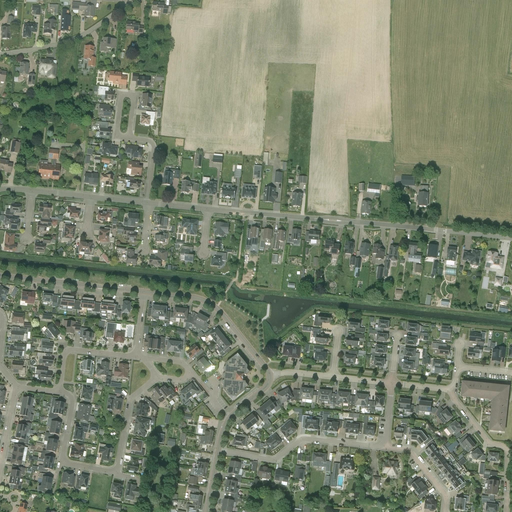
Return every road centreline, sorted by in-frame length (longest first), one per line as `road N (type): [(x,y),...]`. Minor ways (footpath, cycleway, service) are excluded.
road 1 (residential): [(58,389),(73,404),(62,457),(70,466),(108,472),(121,465),(134,399),(157,378)]
road 2 (residential): [(217,448),(271,458),(305,439),(385,447)]
road 3 (tertiary): [(269,375),(210,303),(143,291)]
road 4 (residential): [(509,511),(509,455),(482,435),(448,388)]
road 5 (residential): [(0,54),(76,38),(132,0)]
road 6 (tertiary): [(143,291),(0,275)]
